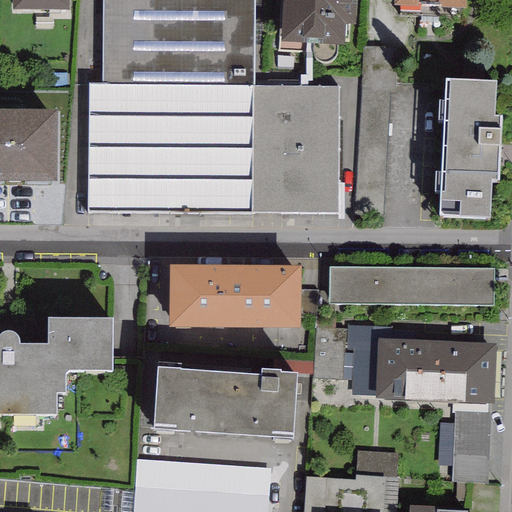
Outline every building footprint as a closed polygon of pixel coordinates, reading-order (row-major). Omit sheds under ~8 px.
[(69,0),(12,0),(12,12),(70,13),(69,0)] [(255,0),(101,0),(101,86),(87,86),(86,215),(338,217),(339,90),(255,89),(255,0)] [(283,0),(280,52),(304,53),(304,49),(345,51),(346,29),(354,30),(355,10),(351,10),(352,0),(283,0)] [(465,0),(394,0),(394,11),(465,13),(465,0)] [(363,48),(353,215),(383,216),(390,50),(363,48)] [(496,90),(445,87),(439,223),(489,225),(490,188),(498,189),(501,124),(495,124),(496,90)] [(56,116),(0,115),(0,187),(56,188),(56,116)] [(301,267),(169,265),(169,327),(300,328),(301,267)] [(491,273),(329,271),(329,307),(491,308),(491,273)] [(0,421),(56,422),(56,400),(65,400),(65,377),(112,378),(112,327),(47,326),(47,353),(18,353),(18,350),(18,347),(17,344),(15,342),(12,341),(9,340),(6,340),(3,341),(1,342),(0,343),(0,421)] [(376,328),(347,326),(345,349),(353,350),(350,396),(375,397),(378,342),(375,342),(376,328)] [(494,407),(496,348),(378,342),(375,397),(375,402),(494,407)] [(260,375),(157,368),(152,427),(292,437),(296,373),(281,372),(281,370),(261,368),(260,375)] [(491,415),(455,413),(454,425),(440,424),(437,467),(452,468),(451,479),(465,480),(465,484),(487,486),(491,415)] [(267,511),(270,468),(137,459),(133,511),(267,511)] [(303,511),(382,511),(385,481),(355,478),(355,483),(306,479),(303,511)]
